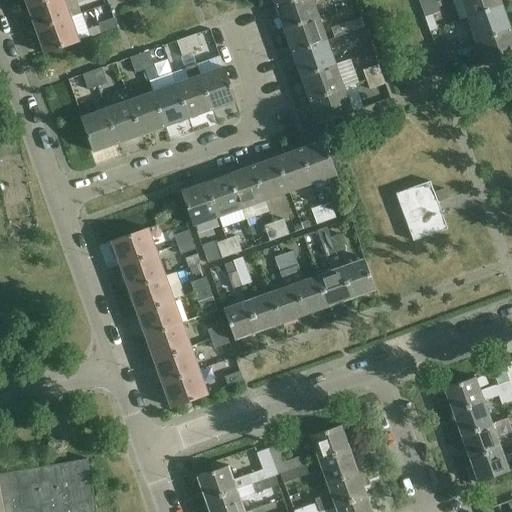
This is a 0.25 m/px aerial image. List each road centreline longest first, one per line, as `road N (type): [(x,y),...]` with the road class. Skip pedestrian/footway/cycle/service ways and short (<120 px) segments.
road 1 (residential): [(64,208),(253,134),(265,112),(231,19)]
road 2 (residential): [(148,449),(376,367)]
road 3 (residential): [(64,208),(0,33)]
road 4 (residential): [(125,382),(64,208)]
road 5 (residential): [(429,511),(376,367)]
road 6 (residential): [(376,367),(511,318)]
road 7 (residential): [(0,403),(125,382)]
